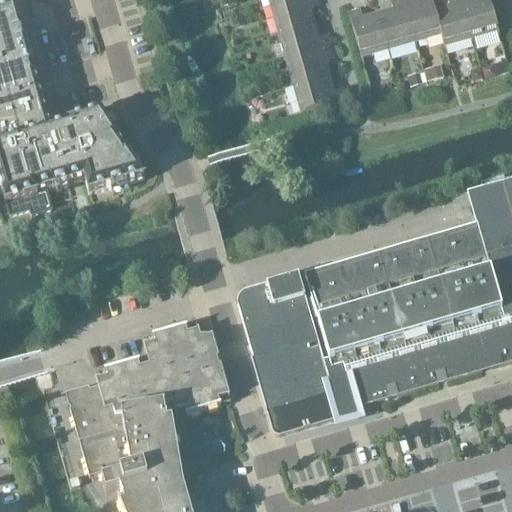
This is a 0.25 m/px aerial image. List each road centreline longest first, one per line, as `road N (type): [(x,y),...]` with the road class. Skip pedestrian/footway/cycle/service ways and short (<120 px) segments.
road 1 (unclassified): [(205,260),(177,161),(126,80),(102,0)]
road 2 (residential): [(212,284),(458,216)]
road 3 (residential): [(0,376),(66,355),(82,338),(216,297)]
road 4 (residential): [(278,511),(216,297)]
